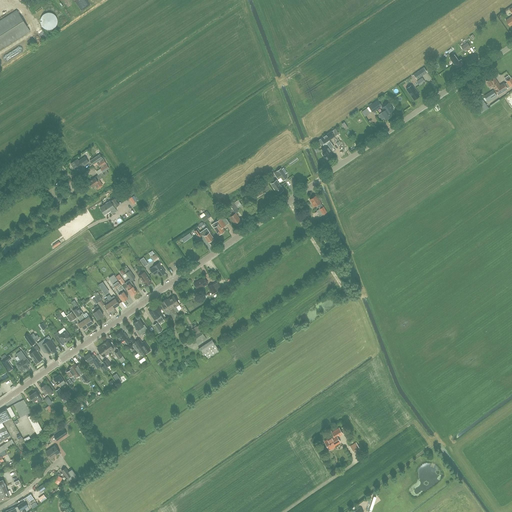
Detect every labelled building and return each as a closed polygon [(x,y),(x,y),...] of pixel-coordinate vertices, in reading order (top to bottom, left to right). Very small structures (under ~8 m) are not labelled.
[(0,50),(30,31),(16,10),(0,20),(0,50)] [(56,16),(54,14),(53,14),(52,13),(51,13),(50,13),(49,13),(47,13),(45,14),(44,14),(43,15),(42,16),(41,17),(41,18),(40,19),(40,21),(40,22),(41,24),(41,25),(42,27),(43,28),(45,29),(46,29),(48,30),(49,30),(51,29),(53,29),(54,28),(55,27),(56,26),(57,24),(57,22),(57,21),(57,20),(57,18),(56,17),(56,16)] [(464,51),(471,47),(467,42),(461,47),(464,51)] [(458,61),(453,55),(449,58),(454,64),(458,70),(465,65),(461,59),(458,61)] [(417,80),(426,73),(427,72),(424,67),(414,75),(417,80)] [(504,83),(500,86),(494,78),(492,79),(491,78),(486,81),(489,86),(492,85),(495,89),(494,90),(498,95),(507,88),(504,83)] [(414,100),(419,96),(412,85),(406,89),(414,100)] [(491,94),(494,92),(493,90),(484,96),(488,102),(494,98),(491,94)] [(483,100),(476,105),(481,113),(488,108),(483,100)] [(372,112),(381,106),(378,101),(369,107),(372,112)] [(393,114),(391,112),(394,110),(389,103),(382,108),(384,111),(381,113),(384,118),(386,117),(387,119),(393,114)] [(324,143),(322,144),(324,147),(321,149),(324,153),(322,154),(327,160),(333,156),(330,153),(332,151),(327,145),(331,142),(329,140),(339,133),(335,128),(321,138),(324,143)] [(93,165),(102,158),(100,154),(90,161),(93,165)] [(88,162),(85,157),(79,161),(77,159),(70,163),(76,172),(83,168),(82,166),(88,162)] [(95,185),(98,189),(103,186),(98,180),(108,173),(106,170),(109,168),(102,158),(93,165),(94,166),(98,163),(101,168),(100,169),(103,172),(96,177),(88,182),(92,187),(95,185)] [(281,168),(277,171),(273,173),(278,180),(280,178),(283,181),(288,178),(281,168)] [(279,183),(276,180),(271,184),(278,194),(283,190),(279,183)] [(132,197),(129,199),(132,205),(136,202),(135,202),(137,201),(134,196),(132,197)] [(316,196),(310,200),(312,203),(311,204),(314,207),(316,205),(318,208),(322,205),(319,201),(316,196)] [(102,211),(116,202),(114,198),(111,201),(111,202),(110,201),(100,208),(102,211)] [(235,214),(236,213),(236,212),(235,210),(238,208),(237,208),(242,205),(238,200),(234,203),(233,202),(227,205),(231,212),(233,211),(235,214)] [(116,202),(102,211),(104,215),(110,211),(112,213),(116,211),(114,207),(115,207),(116,207),(119,205),(116,202)] [(319,209),(321,213),(319,214),(320,217),(323,215),(325,219),(329,217),(326,213),(327,212),(323,207),(319,209)] [(240,220),(236,213),(235,214),(233,211),(231,212),(228,215),(234,224),(240,220)] [(218,235),(225,231),(222,227),(225,225),(221,218),(215,222),(214,222),(217,226),(213,228),(218,235)] [(209,233),(206,228),(199,232),(197,229),(194,231),(198,237),(201,235),(202,234),(208,242),(213,239),(209,233)] [(154,262),(159,259),(156,254),(151,257),(154,262)] [(160,266),(158,263),(153,266),(154,267),(150,270),(154,275),(157,273),(160,276),(165,272),(160,266)] [(130,279),(134,276),(130,270),(126,273),(127,275),(130,279)] [(146,276),(143,272),(138,276),(141,280),(140,280),(140,281),(141,282),(142,283),(142,282),(145,286),(151,282),(146,275),(146,276)] [(197,290),(207,284),(204,278),(194,283),(197,290)] [(118,281),(117,279),(111,283),(113,284),(112,284),(115,289),(119,295),(123,302),(124,301),(125,301),(126,300),(128,298),(123,292),(121,290),(119,291),(117,288),(121,285),(118,280),(118,281)] [(134,294),(135,294),(135,295),(137,293),(136,292),(137,292),(133,287),(134,286),(130,280),(125,283),(127,285),(126,285),(129,289),(128,290),(132,296),(134,294)] [(102,282),(98,285),(105,295),(109,292),(102,282)] [(207,286),(212,294),(217,291),(218,292),(222,289),(219,284),(214,286),(213,284),(207,286)] [(95,297),(99,302),(102,306),(104,305),(101,300),(102,300),(99,294),(95,297)] [(106,297),(107,298),(108,298),(114,308),(116,306),(117,307),(119,305),(119,304),(115,298),(114,296),(111,298),(109,295),(106,297)] [(167,300),(178,317),(181,315),(178,311),(181,309),(173,296),(167,300)] [(105,306),(109,312),(110,311),(110,312),(113,310),(112,309),(114,308),(108,298),(107,298),(104,300),(107,304),(105,306)] [(178,317),(167,300),(166,301),(165,299),(161,302),(162,303),(161,304),(165,310),(164,311),(166,314),(168,314),(172,312),(176,318),(178,317)] [(98,320),(104,315),(99,309),(100,309),(97,305),(94,308),(96,311),(93,313),(98,320)] [(76,309),(88,326),(90,325),(91,326),(93,324),(93,323),(89,317),(87,313),(86,313),(84,315),(78,307),(76,309)] [(76,309),(73,310),(81,322),(78,324),(82,330),(83,330),(84,331),(86,329),(86,328),(88,326),(76,309)] [(157,312),(154,309),(149,312),(155,320),(156,319),(160,324),(164,321),(161,316),(160,316),(157,312)] [(70,322),(73,320),(76,318),(71,312),(68,314),(66,316),(70,322)] [(170,328),(174,326),(168,317),(164,319),(170,328)] [(138,320),(133,323),(137,329),(136,330),(139,336),(145,332),(146,334),(149,332),(144,325),(143,325),(139,320),(138,320)] [(158,333),(162,330),(157,323),(154,325),(153,325),(158,333)] [(193,338),(202,332),(201,330),(202,330),(200,327),(198,328),(197,326),(188,331),(190,334),(191,333),(193,337),(192,337),(193,338)] [(71,338),(66,330),(60,334),(58,332),(53,335),(57,340),(59,338),(63,344),(71,338)] [(124,334),(121,331),(116,335),(121,342),(124,340),(127,344),(130,342),(127,338),(128,337),(125,333),(124,334)] [(202,332),(193,338),(197,345),(206,339),(202,332)] [(35,342),(33,339),(29,334),(25,337),(29,342),(31,345),(35,342)] [(49,335),(38,343),(40,346),(41,348),(44,346),(49,354),(56,348),(50,340),(51,339),(49,335)] [(144,353),(135,341),(133,338),(130,340),(133,344),(132,345),(137,352),(140,356),(141,355),(144,353)] [(135,341),(144,353),(145,355),(151,350),(145,341),(142,343),(139,338),(136,341),(135,341)] [(206,360),(220,352),(212,340),(199,348),(206,360)] [(103,345),(108,353),(114,349),(108,341),(107,342),(107,341),(103,344),(103,345)] [(34,347),(36,349),(30,354),(36,363),(42,358),(38,352),(40,350),(37,345),(34,347)] [(103,357),(108,353),(103,345),(97,349),(103,357)] [(27,358),(21,350),(16,354),(20,359),(18,361),(19,362),(16,363),(18,366),(17,367),(19,370),(20,370),(21,369),(22,372),(29,368),(27,365),(30,363),(27,358)] [(87,355),(84,357),(87,362),(89,364),(91,364),(93,363),(97,368),(101,366),(93,354),(91,355),(90,353),(89,353),(87,354),(87,355)] [(11,358),(10,355),(2,361),(9,371),(13,368),(8,361),(11,358)] [(80,375),(82,378),(81,379),(84,382),(88,383),(91,380),(79,364),(76,366),(74,364),(69,367),(71,369),(67,372),(70,377),(74,374),(76,377),(80,375)] [(118,382),(121,380),(117,373),(113,376),(118,382)] [(57,384),(59,382),(62,386),(63,385),(66,383),(60,375),(57,376),(56,376),(54,377),(55,378),(54,379),(57,384)] [(48,387),(46,384),(40,388),(45,394),(48,392),(50,394),(53,392),(49,386),(48,387)] [(55,391),(62,400),(65,397),(59,388),(55,391)] [(32,402),(33,401),(34,402),(37,399),(39,403),(42,401),(40,397),(36,391),(29,396),(32,399),(31,400),(32,402)] [(48,396),(44,399),(45,400),(49,405),(53,403),(48,396)] [(0,423),(11,417),(6,408),(0,411),(0,423)] [(0,441),(10,436),(2,422),(0,423),(0,441)] [(328,449),(340,442),(337,437),(342,434),(339,429),(332,433),(333,436),(324,442),(328,449)] [(0,452),(4,449),(5,450),(14,444),(12,439),(0,446),(0,452)] [(360,448),(356,442),(350,446),(354,452),(360,448)] [(51,459),(60,452),(55,445),(46,452),(51,459)] [(73,479),(71,476),(72,475),(66,467),(61,471),(64,475),(67,479),(67,478),(69,481),(73,479)] [(0,500),(10,497),(3,480),(0,480),(0,500)] [(43,484),(37,488),(41,493),(46,489),(43,484)] [(21,511),(36,501),(31,494),(24,499),(25,501),(18,505),(18,506),(15,507),(14,507),(6,511),(19,511),(20,511),(21,510),(21,511)] [(46,494),(41,498),(44,502),(49,498),(46,494)]
